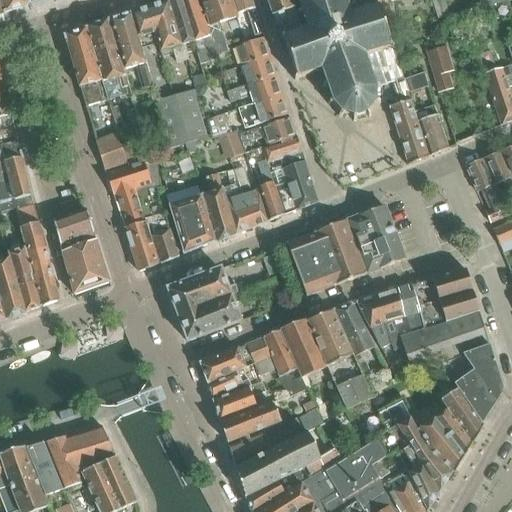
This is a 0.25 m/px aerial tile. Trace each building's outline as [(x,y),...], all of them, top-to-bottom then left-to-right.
[(0,0),(0,1),(3,13),(3,14),(28,5),(27,0),(0,0)] [(189,44),(195,42),(182,0),(175,0),(167,3),(182,46),(184,45),(187,53),(191,52),(189,44)] [(182,0),(195,42),(199,53),(198,54),(201,64),(217,59),(216,55),(228,52),(227,45),(222,32),(220,24),(211,27),(209,20),(205,22),(198,0),(182,0)] [(202,0),(209,20),(211,27),(220,24),(218,17),(234,12),(230,0),(202,0)] [(230,0),(234,12),(236,18),(237,18),(236,15),(247,11),(255,36),(258,36),(263,34),(251,0),(230,0)] [(296,7),(294,7),(292,0),(268,0),(274,16),(285,12),(289,23),(287,23),(291,35),(308,29),(303,14),(299,16),(298,13),(296,7)] [(380,88),(380,87),(379,86),(375,87),(370,72),(374,71),(373,68),(369,70),(364,56),(369,55),(375,53),(390,47),(393,49),(395,46),(391,45),(386,28),(394,25),(389,7),(390,6),(387,0),(298,0),(300,5),(302,12),(298,13),(299,16),(303,14),(308,29),(291,35),(287,37),(283,35),(281,37),(285,39),(297,76),(295,80),(297,82),(299,77),(322,69),(327,84),(322,85),(323,87),(327,86),(332,101),(328,102),(329,105),(333,103),(341,112),(339,116),(341,118),(343,114),(353,117),(353,121),(356,122),(357,117),(366,114),(369,118),(371,115),(368,112),(375,104),(378,106),(380,103),(376,101),(377,90),(380,88)] [(431,0),(438,20),(449,16),(443,0),(431,0)] [(177,64),(189,60),(187,53),(184,45),(182,46),(167,3),(148,9),(156,34),(161,52),(173,49),(177,64)] [(130,15),(109,22),(124,70),(137,67),(143,89),(153,87),(138,39),(151,35),(156,34),(148,9),(144,11),(130,15)] [(109,22),(87,30),(103,82),(105,90),(108,101),(126,95),(124,89),(129,87),(124,71),(124,70),(109,22)] [(87,30),(65,37),(86,107),(91,105),(103,102),(100,92),(105,90),(103,82),(87,30)] [(511,34),(503,37),(509,56),(511,55),(511,34)] [(236,47),(234,48),(241,67),(270,58),(264,38),(259,39),(236,47)] [(485,43),(476,46),(479,55),(488,52),(485,43)] [(390,47),(375,53),(385,83),(391,81),(403,77),(398,63),(393,49),(390,47)] [(453,88),(448,72),(453,71),(446,47),(427,53),(439,93),(453,88)] [(479,56),(499,120),(501,126),(511,121),(511,99),(508,88),(511,86),(511,76),(509,67),(497,71),(491,52),(479,56)] [(270,58),(241,67),(247,86),(276,76),(270,58)] [(233,70),(220,74),(222,80),(235,76),(233,70)] [(0,144),(3,157),(21,153),(18,141),(12,118),(11,116),(3,86),(0,73),(0,144)] [(408,93),(428,86),(424,73),(421,74),(404,80),(408,93)] [(203,74),(192,78),(195,87),(206,83),(203,74)] [(248,85),(227,92),(230,102),(251,96),(255,105),(283,96),(276,76),(248,85)] [(414,112),(408,93),(404,80),(403,79),(403,77),(391,81),(400,105),(390,108),(408,166),(429,157),(414,112)] [(206,84),(195,88),(198,97),(203,95),(207,88),(206,84)] [(194,91),(156,101),(164,129),(158,131),(163,155),(182,149),(181,144),(207,137),(194,91)] [(283,96),(255,105),(239,110),(245,129),(287,115),(289,114),(283,96)] [(449,149),(435,106),(426,109),(414,112),(429,157),(449,149)] [(225,114),(214,118),(216,126),(228,122),(225,114)] [(214,118),(207,120),(213,139),(231,133),(228,122),(216,126),(214,118)] [(268,147),(295,137),(294,135),(295,132),(293,126),(291,125),(289,119),(285,120),(239,135),(243,148),(252,145),(251,142),(265,137),(268,147)] [(237,132),(219,138),(222,147),(230,145),(234,158),(239,156),(245,154),(237,132)] [(97,141),(96,142),(106,172),(128,166),(127,165),(123,151),(118,134),(102,140),(97,141)] [(268,147),(262,148),(266,161),(267,164),(280,160),(283,169),(305,162),(302,152),(297,138),(295,137),(268,147)] [(147,145),(123,151),(127,165),(129,165),(151,158),(147,145)] [(511,147),(501,152),(511,177),(511,147)] [(484,159),(495,186),(504,182),(511,198),(511,197),(511,177),(501,152),(484,159)] [(0,204),(13,200),(15,209),(16,212),(17,212),(21,228),(38,223),(31,196),(30,190),(27,176),(21,153),(3,157),(0,157),(0,204)] [(495,186),(484,159),(466,167),(478,193),(485,190),(494,209),(486,212),(491,223),(496,222),(507,216),(494,186),(495,186)] [(266,161),(258,164),(264,182),(268,180),(269,184),(274,183),(267,164),(266,161)] [(144,217),(136,192),(149,190),(159,188),(157,168),(142,162),(129,165),(127,165),(128,166),(106,172),(116,201),(125,229),(142,223),(141,219),(144,217)] [(283,169),(275,172),(279,185),(275,187),(285,216),(318,203),(305,162),(283,169)] [(244,167),(234,170),(251,229),(269,222),(259,191),(252,193),(244,167)] [(230,188),(222,190),(235,235),(251,229),(234,170),(226,173),(230,188)] [(211,194),(202,196),(215,242),(235,235),(222,190),(217,175),(206,178),(211,194)] [(285,216),(275,187),(274,183),(269,184),(258,188),(259,191),(269,222),(285,216)] [(140,272),(161,264),(147,218),(153,217),(152,212),(150,204),(152,203),(149,190),(136,192),(144,217),(141,219),(142,223),(125,229),(140,272)] [(202,196),(169,206),(174,224),(183,255),(215,242),(202,196)] [(0,204),(0,213),(15,209),(13,200),(0,204)] [(71,201),(61,205),(65,215),(75,212),(71,201)] [(359,217),(347,222),(357,248),(357,250),(366,274),(405,260),(402,254),(396,236),(385,207),(359,217)] [(61,246),(93,234),(86,210),(54,222),(61,246)] [(147,218),(161,264),(178,257),(176,251),(164,214),(153,217),(147,218)] [(287,245),(306,297),(306,298),(310,296),(335,286),(335,287),(366,275),(366,274),(357,250),(357,248),(347,222),(345,223),(344,222),(342,223),(342,224),(332,228),(332,227),(328,228),(329,229),(319,233),(318,232),(315,233),(315,234),(287,245)] [(21,228),(19,228),(24,248),(26,254),(45,248),(38,223),(21,228)] [(498,233),(496,233),(503,249),(511,244),(511,227),(498,233)] [(94,235),(61,247),(74,296),(109,283),(94,235)] [(277,242),(242,248),(245,264),(280,258),(277,242)] [(40,307),(26,254),(24,248),(8,253),(10,259),(25,313),(26,313),(31,311),(40,307)] [(40,307),(59,301),(51,270),(45,248),(26,254),(40,307)] [(0,290),(8,313),(10,319),(25,313),(10,259),(0,261),(0,290)] [(239,293),(234,281),(226,285),(220,270),(168,290),(178,316),(239,293)] [(479,313),(467,271),(412,287),(419,313),(424,331),(479,313)] [(406,317),(419,313),(412,287),(394,292),(401,318),(393,321),(399,338),(412,335),(406,317)] [(393,321),(401,318),(394,292),(377,298),(385,324),(384,324),(389,336),(392,344),(397,342),(390,322),(393,321)] [(244,305),(239,293),(178,316),(187,342),(241,322),(239,317),(235,308),(244,305)] [(381,349),(392,344),(389,336),(383,338),(377,327),(384,324),(385,324),(377,298),(358,304),(361,310),(381,349)] [(354,358),(375,348),(356,311),(353,306),(333,312),(354,358)] [(358,366),(354,358),(333,312),(307,322),(309,327),(347,410),(373,399),(361,373),(358,366)] [(424,331),(412,335),(399,338),(403,346),(413,375),(441,364),(489,345),(479,313),(424,331)] [(306,322),(281,333),(302,378),(302,379),(326,369),(314,339),(306,322)] [(281,333),(266,339),(268,345),(286,385),(284,386),(288,398),(288,399),(308,390),(302,379),(302,378),(292,382),(288,374),(298,370),(281,333)] [(268,362),(272,360),(265,345),(262,340),(249,345),(246,347),(252,361),(258,359),(259,363),(267,360),(268,362)] [(502,387),(489,345),(441,364),(449,385),(453,384),(458,390),(482,425),(500,396),(502,393),(503,390),(502,387)] [(238,350),(201,365),(208,385),(255,367),(259,377),(276,370),(272,360),(268,362),(267,360),(259,363),(258,359),(252,361),(246,347),(238,350)] [(365,363),(358,366),(361,373),(368,370),(365,363)] [(219,397),(230,393),(241,388),(241,386),(245,384),(248,389),(262,383),(259,377),(255,367),(208,385),(214,399),(219,397)] [(266,392),(263,383),(262,383),(248,389),(245,384),(241,386),(241,388),(230,393),(231,395),(220,400),(215,402),(222,422),(258,409),(253,398),(266,392)] [(458,390),(442,401),(449,412),(470,444),(482,425),(458,390)] [(313,402),(303,407),(306,414),(316,410),(313,402)] [(411,447),(441,491),(452,472),(431,453),(419,433),(412,419),(402,402),(379,414),(387,432),(388,434),(398,450),(400,454),(404,452),(411,447)] [(272,404),(227,422),(222,424),(228,443),(234,441),(281,423),(272,404)] [(323,405),(317,408),(318,411),(324,421),(329,418),(323,405)] [(449,412),(419,433),(431,453),(452,472),(470,444),(449,412)] [(292,421),(281,425),(285,434),(296,429),(292,421)] [(285,434),(281,425),(229,446),(236,469),(273,450),(269,441),(285,434)] [(102,427),(43,444),(62,491),(82,484),(82,483),(86,481),(83,474),(116,459),(102,427)] [(306,480),(299,484),(301,486),(314,507),(316,511),(340,511),(348,508),(347,507),(357,501),(364,511),(400,511),(391,496),(383,483),(381,480),(372,466),(380,461),(387,457),(398,450),(388,434),(387,432),(376,438),(342,459),(341,459),(334,463),(326,468),(325,469),(312,476),(306,480)] [(273,450),(236,469),(247,497),(274,483),(281,498),(301,486),(299,484),(306,480),(300,470),(306,467),(312,476),(325,469),(326,468),(334,463),(341,459),(335,450),(331,444),(316,452),(307,433),(273,450)] [(43,444),(28,449),(46,496),(56,493),(62,491),(43,444)] [(409,460),(403,463),(406,470),(408,474),(412,481),(426,511),(427,511),(440,493),(441,491),(411,447),(404,452),(409,460)] [(27,450),(1,457),(12,485),(17,497),(22,511),(35,511),(48,507),(31,462),(27,450)] [(1,457),(0,456),(0,489),(12,485),(1,457)] [(100,511),(117,511),(137,503),(116,459),(83,474),(86,481),(100,511)] [(380,461),(372,466),(381,480),(389,474),(380,461)] [(406,470),(383,483),(391,496),(400,511),(426,511),(412,481),(408,474),(406,470)] [(252,511),(257,511),(281,498),(274,483),(247,497),(252,511)] [(304,511),(314,507),(301,486),(281,498),(257,511),(304,511)] [(69,499),(62,502),(65,511),(68,511),(73,510),(69,499)] [(65,511),(62,502),(54,505),(57,511),(65,511)] [(362,511),(356,503),(342,511),(362,511)]
